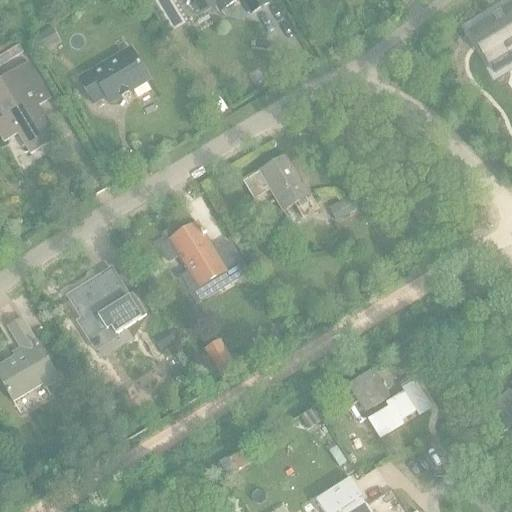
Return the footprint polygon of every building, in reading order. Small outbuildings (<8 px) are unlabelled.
[(192,0),(200,11),(216,2),(220,10),(236,0),(244,0),(250,8),(263,1),(262,0),(192,0)] [(500,15),(469,33),(487,63),(511,47),(511,4),(498,13),(500,15)] [(104,96),(108,102),(148,79),(130,48),(78,78),(92,103),(104,96)] [(30,155),(54,141),(43,122),(47,120),(38,106),(50,99),(29,63),(0,79),(0,105),(6,116),(0,119),(0,134),(5,142),(18,134),(30,155)] [(303,220),(317,212),(284,157),(242,182),(250,196),(260,190),(259,187),(265,184),(281,211),(293,204),(303,220)] [(209,252),(206,248),(209,246),(197,225),(183,234),(179,227),(165,235),(170,242),(159,249),(169,264),(179,257),(189,273),(180,278),(190,294),(213,280),(219,291),(231,283),(248,273),(231,246),(219,253),(210,252),(209,252)] [(77,292),(67,298),(82,320),(77,323),(89,342),(110,329),(115,335),(145,316),(132,294),(127,297),(114,278),(103,285),(99,278),(77,292)] [(42,385),(44,389),(58,380),(22,320),(8,328),(20,349),(12,354),(14,357),(0,366),(0,379),(13,402),(42,385)] [(233,367),(224,353),(212,360),(220,375),(233,367)] [(377,376),(360,386),(373,408),(389,398),(377,376)] [(394,405),(368,420),(379,438),(401,425),(398,421),(415,411),(418,416),(429,409),(412,381),(401,388),(404,394),(392,401),(394,405)] [(480,418),(497,437),(511,423),(511,396),(508,392),(480,418)] [(329,445),(341,463),(347,459),(334,441),(329,445)] [(322,496),(316,500),(323,511),(369,511),(348,479),(322,496)]
